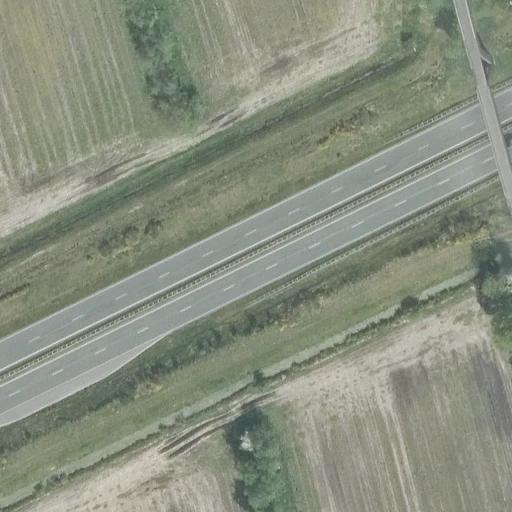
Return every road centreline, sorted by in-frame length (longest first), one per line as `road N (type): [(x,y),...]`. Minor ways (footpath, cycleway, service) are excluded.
road 1 (trunk): [(0,402),(511,149)]
road 2 (trunk): [(511,105),(0,357)]
